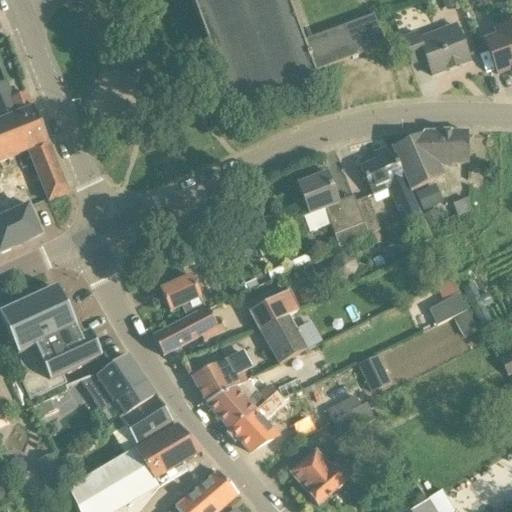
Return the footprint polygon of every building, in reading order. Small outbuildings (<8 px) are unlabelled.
[(373,17),(301,44),(284,0),(190,0),(189,1),(232,115),(316,84),(312,74),(384,47),(373,17)] [(443,2),(444,11),(454,10),(453,1),(443,2)] [(511,23),(492,30),(494,36),(483,40),(496,77),(509,72),(511,78),(511,23)] [(468,64),(454,26),(419,39),(416,33),(399,39),(410,67),(425,62),(431,78),(448,72),(449,72),(449,71),(458,68),(458,69),(459,68),(459,67),(468,64)] [(0,85),(0,123),(12,118),(27,154),(29,153),(47,146),(33,110),(31,110),(25,95),(12,101),(5,83),(0,85)] [(0,165),(27,154),(12,118),(0,123),(0,165)] [(423,136),(390,150),(409,194),(442,179),(438,169),(450,168),(450,167),(467,166),(467,134),(423,135),(423,136)] [(48,204),(67,196),(47,146),(29,153),(48,204)] [(409,194),(390,150),(390,149),(373,156),(376,163),(360,170),(372,198),(388,190),(403,223),(419,216),(409,194)] [(297,188),(308,217),(303,219),(309,234),(329,226),(339,251),(362,240),(368,237),(355,204),(339,210),(326,176),(297,188)] [(417,196),(424,212),(439,205),(432,189),(417,196)] [(368,237),(378,233),(379,232),(377,225),(366,199),(355,204),(368,237)] [(465,200),(452,206),(457,218),(471,212),(465,200)] [(0,256),(40,238),(33,222),(36,221),(30,207),(1,221),(0,217),(0,256)] [(425,215),(429,224),(438,219),(434,211),(425,215)] [(378,233),(368,237),(362,240),(366,250),(383,243),(378,233)] [(428,239),(416,245),(423,258),(434,252),(428,239)] [(256,248),(245,241),(244,240),(242,242),(237,250),(249,259),(256,248)] [(211,257),(202,262),(205,268),(207,269),(211,269),(221,265),(217,256),(211,258),(211,257)] [(205,310),(204,309),(190,278),(159,292),(169,315),(182,309),(186,318),(189,316),(205,310)] [(317,284),(297,294),(303,306),(322,297),(317,284)] [(466,314),(456,296),(455,296),(450,288),(441,293),(446,301),(443,303),(452,321),(466,314)] [(56,291),(0,316),(0,323),(22,370),(14,374),(28,404),(66,386),(62,378),(101,360),(89,335),(79,339),(56,291)] [(248,314),(258,332),(288,318),(299,313),(288,293),(248,314)] [(219,323),(213,326),(205,310),(189,316),(186,318),(186,319),(151,340),(162,359),(202,340),(204,344),(225,334),(219,323)] [(466,314),(452,321),(463,340),(477,333),(466,314)] [(288,318),(258,332),(278,367),(306,352),(288,318)] [(511,354),(498,362),(507,378),(511,375),(511,354)] [(393,386),(379,358),(359,367),(373,396),(393,386)] [(102,414),(114,406),(123,418),(124,420),(154,399),(138,375),(126,359),(96,378),(92,380),(92,379),(81,383),(95,404),(102,414)] [(235,378),(225,361),(191,380),(204,405),(205,406),(236,391),(235,389),(247,383),(242,374),(235,378)] [(277,390),(281,401),(301,392),(296,381),(277,390)] [(248,405),(236,391),(205,406),(229,433),(254,417),(276,398),(270,391),(264,396),(259,399),(257,397),(248,405)] [(331,424),(362,408),(356,397),(325,413),(331,424)] [(254,417),(229,433),(249,455),(275,442),(262,426),(273,417),(270,414),(282,405),(276,398),(254,417)] [(162,410),(154,399),(124,420),(123,418),(106,428),(111,437),(123,429),(136,449),(172,427),(162,410)] [(38,422),(55,413),(49,402),(32,410),(38,422)] [(362,408),(331,424),(339,440),(374,422),(366,407),(362,408)] [(125,511),(124,510),(186,475),(182,467),(199,457),(201,458),(202,457),(177,429),(133,454),(133,453),(66,491),(75,511),(125,511)] [(328,469),(315,453),(289,476),(317,509),(352,478),(338,461),(328,469)] [(34,464),(48,497),(67,489),(54,456),(34,464)] [(67,476),(72,484),(82,478),(77,469),(67,476)] [(220,511),(237,498),(217,475),(172,511),(220,511)] [(449,511),(440,496),(412,511),(449,511)]
